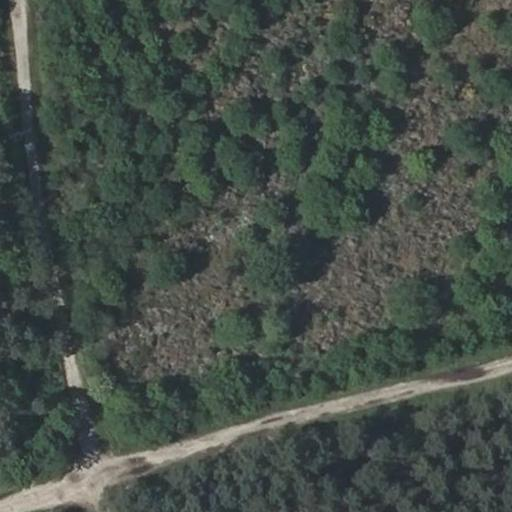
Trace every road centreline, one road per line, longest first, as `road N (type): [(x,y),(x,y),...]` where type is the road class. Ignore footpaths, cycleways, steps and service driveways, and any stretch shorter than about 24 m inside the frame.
road 1 (track): [(112,511),(28,0)]
road 2 (residential): [(107,461),(511,351)]
